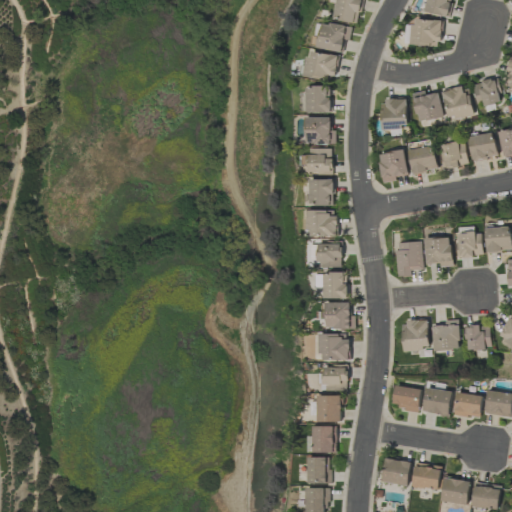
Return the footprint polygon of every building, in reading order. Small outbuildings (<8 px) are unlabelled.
[(361,0),(337,0),(335,20),(359,22),(361,0)] [(448,17),(452,0),(426,0),(424,11),(448,17)] [(443,20),(413,20),(412,45),(443,46),(443,20)] [(319,47),(343,53),(347,40),(350,40),(353,28),(325,22),(319,47)] [(340,55),(309,51),(307,76),(337,79),(340,55)] [(473,84),(478,107),(503,101),(498,78),(473,84)] [(308,86),(307,112),(332,112),(332,87),(308,86)] [(471,94),(465,95),(463,86),(442,91),(450,120),(476,114),(471,94)] [(419,123),(444,117),(439,92),(425,95),(425,91),(412,94),(419,123)] [(382,129),(408,128),(408,99),(381,100),(382,129)] [(336,144),(336,130),(333,130),(333,118),(308,117),(307,144),(336,144)] [(511,129),(498,133),(504,158),(511,155),(511,129)] [(469,136),(472,160),(497,158),(494,133),(469,136)] [(465,141),(441,146),(446,169),(469,165),(465,141)] [(409,149),(412,174),(437,171),(435,146),(409,149)] [(332,148),(309,148),(309,173),(333,173),(332,148)] [(378,155),(384,182),(410,176),(404,149),(378,155)] [(310,179),(310,205),(335,205),(335,179),(310,179)] [(337,211),(305,210),(304,235),(337,236),(337,211)] [(511,226),(487,228),(488,252),(511,250),(511,226)] [(460,231),(461,257),(484,256),(483,229),(460,231)] [(427,264),(440,263),(440,267),(453,267),(452,237),(426,238),(427,264)] [(397,277),(411,277),(411,270),(423,270),(423,242),(397,243),(397,277)] [(342,267),(342,244),(319,244),(318,267),(342,267)] [(324,298),(348,298),(347,273),(315,274),(315,288),(324,288),(324,298)] [(351,302),(326,303),(326,329),(355,329),(355,315),(352,315),(351,302)] [(499,340),(511,348),(511,318),(499,340)] [(403,351),(430,350),(429,320),(402,321),(403,351)] [(433,326),(434,351),(460,350),(459,320),(445,320),(445,326),(433,326)] [(491,349),(490,325),(467,327),(468,350),(491,349)] [(320,360),(350,360),(351,340),(343,339),(343,334),(320,334),(320,360)] [(347,389),(347,367),(323,368),(324,390),(347,389)] [(422,389),(396,386),(394,408),(420,410),(422,389)] [(449,416),(453,392),(428,387),(423,412),(449,416)] [(486,414),(511,416),(511,393),(488,391),(486,414)] [(480,419),(484,396),(458,392),(454,414),(480,419)] [(318,422),(342,422),(342,395),(318,396),(318,422)] [(337,427),(314,426),(313,453),(337,453),(337,427)] [(331,457),(308,458),(309,484),(331,484),(331,457)] [(409,485),(411,462),(385,459),(383,483),(409,485)] [(441,465),(415,464),(414,488),(440,489),(441,465)] [(467,505),(471,482),(445,478),(441,501),(467,505)] [(471,506),(497,510),(501,487),(476,482),(471,506)] [(306,511),(329,511),(329,488),(307,488),(306,511)]
